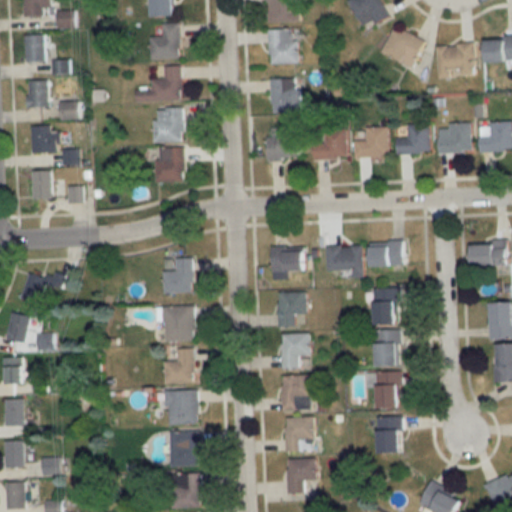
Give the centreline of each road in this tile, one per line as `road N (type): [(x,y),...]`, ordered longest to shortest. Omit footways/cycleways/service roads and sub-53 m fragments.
road 1 (residential): [(0,240),(104,239),(231,209),(511,196)]
road 2 (residential): [(245,511),(219,0)]
road 3 (residential): [(436,200),(450,410),(463,430)]
